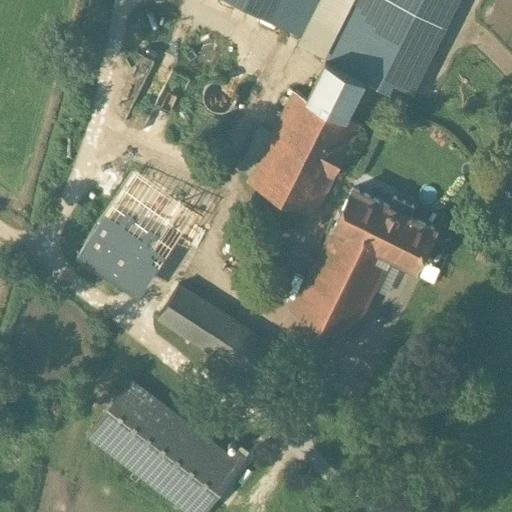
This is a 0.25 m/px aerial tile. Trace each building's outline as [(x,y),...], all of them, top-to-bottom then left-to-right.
[(230,0),(302,36),(319,0),(230,0)] [(350,0),(321,59),(363,80),(387,92),(392,82),(412,92),(457,0),(350,0)] [(158,50),(141,42),(135,52),(153,61),(158,50)] [(363,80),(325,61),(307,96),(346,116),(363,80)] [(171,83),(188,88),(191,75),(174,71),(171,83)] [(236,101),(237,95),(235,89),(232,83),(226,80),(220,79),(213,80),(208,84),(204,89),(203,96),(205,102),(208,107),(214,111),(220,112),(227,111),(232,107),(236,101)] [(307,96),(294,90),(248,182),(313,214),(359,123),(346,116),(307,96)] [(449,227),(357,180),(333,227),(391,255),(425,274),(449,227)] [(179,195),(144,266),(177,283),(221,195),(204,186),(195,203),(179,195)] [(144,266),(81,218),(61,245),(128,296),(144,266)] [(391,255),(333,227),(320,255),(311,272),(293,310),(351,338),(391,255)] [(283,252),(240,229),(229,251),(259,267),(264,257),(277,264),(283,252)] [(320,255),(301,245),(293,262),(311,272),(320,255)] [(291,357),(178,283),(177,283),(144,266),(128,296),(211,351),(202,363),(261,402),(291,357)] [(230,459),(127,381),(89,431),(194,511),(203,511),(245,457),(237,451),(230,459)]
